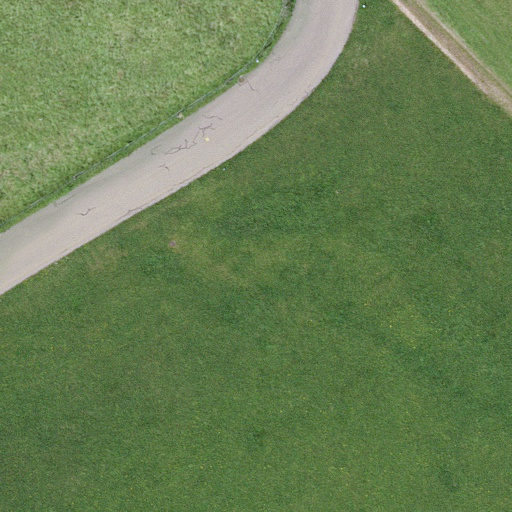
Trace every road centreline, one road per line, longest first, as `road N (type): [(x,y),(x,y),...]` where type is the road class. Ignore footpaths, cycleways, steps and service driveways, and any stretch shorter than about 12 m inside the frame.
road 1 (unclassified): [(330,0),(333,26),(298,84),(0,278)]
road 2 (track): [(511,101),(406,0)]
